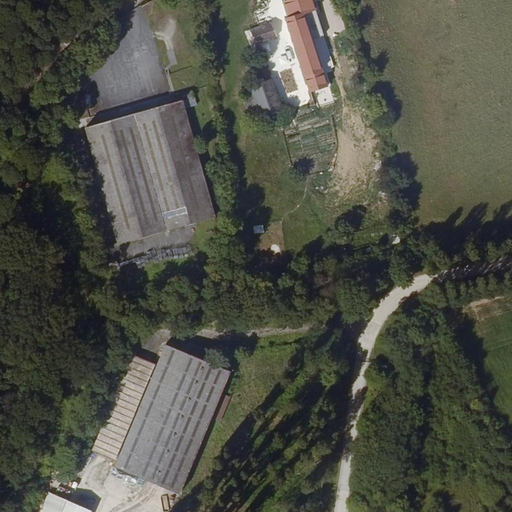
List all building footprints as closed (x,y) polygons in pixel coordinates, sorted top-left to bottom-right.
[(317,0),(291,8),(296,25),(324,17),(318,0),(317,0)] [(165,83),(146,9),(108,19),(115,46),(103,49),(115,96),(165,83)] [(324,17),(296,25),(292,27),(313,96),(330,90),(315,39),(330,34),(324,17)] [(287,44),(282,30),(261,36),(273,85),(260,89),(266,109),(257,113),(260,125),(292,115),(274,48),(287,44)] [(333,62),(341,60),(338,50),(331,52),(333,62)] [(266,61),(258,61),(259,77),(267,76),(266,61)] [(197,103),(99,123),(127,262),(226,245),(197,103)] [(94,273),(84,277),(92,299),(102,295),(94,273)] [(186,502),(239,385),(172,355),(121,472),(186,502)] [(112,470),(108,480),(114,482),(118,472),(112,470)] [(81,511),(57,502),(52,511),(81,511)]
